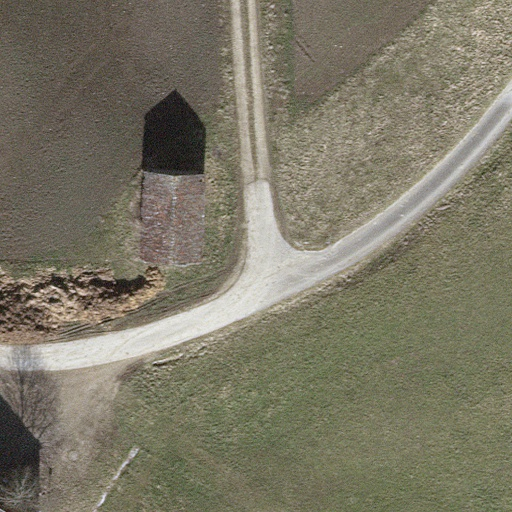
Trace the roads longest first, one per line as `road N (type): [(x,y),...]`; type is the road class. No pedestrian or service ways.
road 1 (track): [(511,101),(394,224),(270,290),(98,355),(0,355)]
road 2 (track): [(250,0),(270,290)]
